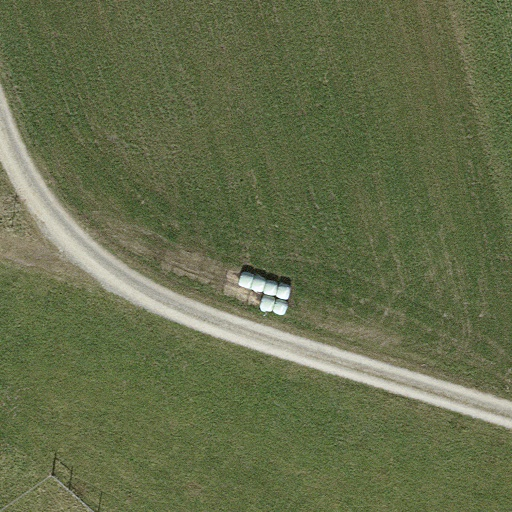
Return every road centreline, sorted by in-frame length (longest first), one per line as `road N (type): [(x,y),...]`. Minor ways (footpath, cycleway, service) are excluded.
road 1 (track): [(0,111),(11,158),(117,289),(511,420)]
road 2 (track): [(0,249),(117,289)]
